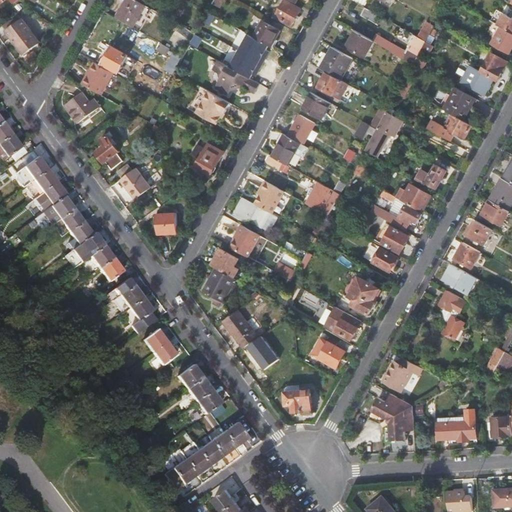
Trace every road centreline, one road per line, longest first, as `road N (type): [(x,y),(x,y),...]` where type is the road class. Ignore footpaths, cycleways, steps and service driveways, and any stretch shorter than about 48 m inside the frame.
road 1 (residential): [(511,106),(304,472)]
road 2 (residential): [(334,0),(171,294)]
road 3 (residential): [(34,109),(171,294)]
road 4 (residential): [(171,294),(304,472)]
road 5 (residential): [(304,472),(511,461)]
road 6 (residential): [(95,0),(34,109)]
